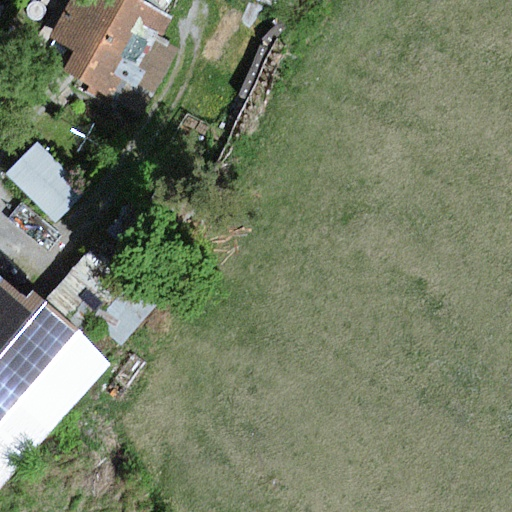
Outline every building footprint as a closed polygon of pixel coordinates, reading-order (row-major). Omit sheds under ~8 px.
[(68,0),(38,55),(139,117),(182,51),(163,38),(174,18),(164,14),(172,0),(68,0)] [(37,145),(8,176),(59,224),(88,194),(37,145)] [(170,168),(150,205),(193,229),(214,192),(170,168)] [(193,229),(150,205),(132,196),(113,231),(174,264),(193,229)] [(90,250),(51,296),(91,329),(95,323),(129,284),(90,250)] [(0,486),(110,361),(0,267),(0,486)] [(129,284),(95,323),(122,346),(160,302),(133,279),(129,284)]
